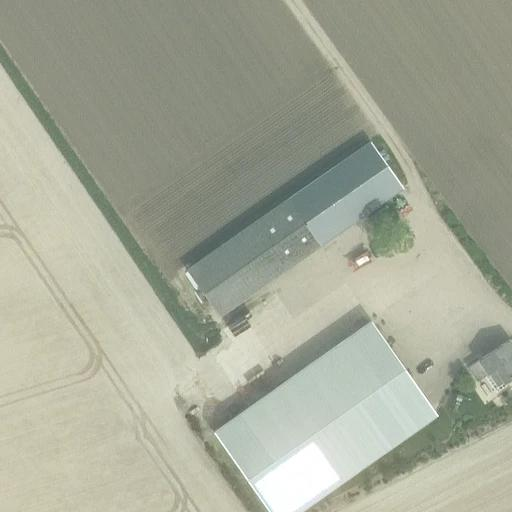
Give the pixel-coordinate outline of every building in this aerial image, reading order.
[(190,266),(222,312),(321,244),(404,187),(373,141),(190,266)] [(293,356),(369,312),(360,296),(351,301),(343,287),(301,312),(291,293),(276,302),(285,317),(270,326),(265,317),(256,322),(263,334),(276,327),(293,356)] [(268,511),(290,511),(434,411),(374,325),(216,436),(268,511)] [(504,385),(502,382),(511,375),(511,343),(509,339),(467,367),(476,380),(483,375),(494,392),(504,385)] [(237,388),(256,370),(243,357),(224,374),(237,388)]
